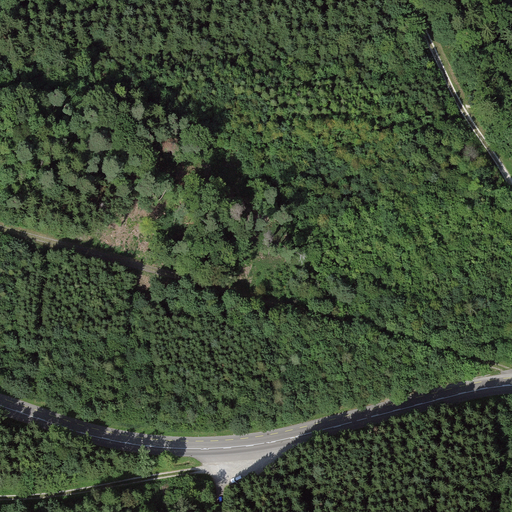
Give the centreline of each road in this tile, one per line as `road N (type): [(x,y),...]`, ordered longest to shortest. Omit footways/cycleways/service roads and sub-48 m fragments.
road 1 (track): [(0,234),(511,372)]
road 2 (tertiary): [(511,385),(283,441),(202,449),(113,440),(0,405)]
road 3 (track): [(235,447),(205,470),(111,488),(0,490)]
road 4 (track): [(511,183),(466,118),(412,0)]
